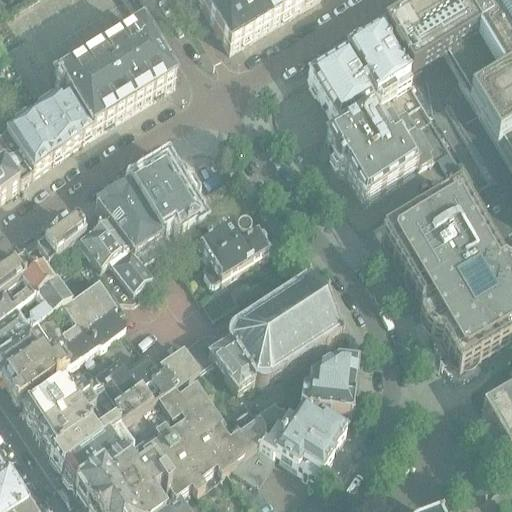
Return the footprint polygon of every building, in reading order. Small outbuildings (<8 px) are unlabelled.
[(250,0),(193,0),(195,2),(229,58),(270,32),(250,0)] [(250,0),(270,32),(303,12),(296,0),(250,0)] [(296,0),(303,12),(311,8),(323,0),(296,0)] [(393,33),(380,41),(405,83),(408,82),(410,84),(423,77),(444,64),(457,86),(477,118),(499,154),(511,175),(511,195),(509,198),(511,203),(511,0),(445,0),(445,1),(416,18),(393,33)] [(174,91),(141,36),(135,26),(52,77),(56,86),(55,87),(56,89),(53,91),(58,98),(61,96),(69,109),(71,108),(91,142),(149,106),(174,91)] [(380,41),(346,61),(346,62),(375,109),(408,89),(405,83),(380,41)] [(0,70),(12,64),(0,44),(0,70)] [(346,62),(306,86),(307,86),(335,133),(333,135),(336,140),(372,119),(368,113),(375,109),(346,62)] [(81,149),(91,142),(71,108),(69,109),(60,115),(55,107),(43,116),(4,143),(2,140),(0,141),(0,144),(27,188),(61,162),(81,149)] [(336,140),(325,146),(326,148),(333,160),(334,161),(333,162),(333,163),(331,168),(330,168),(337,179),(338,179),(343,180),(343,181),(344,180),(344,181),(345,180),(348,184),(358,202),(363,210),(416,176),(415,176),(430,167),(427,162),(429,160),(418,140),(415,142),(404,122),(390,129),(388,126),(379,131),(372,119),(336,140)] [(0,207),(27,188),(0,144),(0,207)] [(206,244),(188,211),(191,209),(194,200),(188,191),(178,189),(176,190),(166,172),(144,186),(143,185),(128,194),(166,256),(171,265),(206,244)] [(166,256),(128,194),(94,214),(95,215),(94,215),(108,232),(138,273),(166,256)] [(511,285),(511,283),(508,279),(504,277),(458,199),(380,245),(414,304),(415,304),(420,313),(419,319),(419,326),(421,332),(424,338),(429,343),(434,346),(441,348),(446,357),(446,358),(458,379),(511,348),(511,285)] [(0,304),(41,276),(54,267),(76,251),(78,254),(87,247),(73,228),(42,250),(0,279),(0,304)] [(138,273),(108,232),(87,247),(78,254),(103,288),(103,289),(118,310),(131,311),(135,308),(132,305),(152,289),(138,273)] [(214,295),(269,262),(255,241),(249,245),(247,242),(244,240),(241,239),(238,240),(235,243),(228,234),(225,236),(223,233),(206,244),(171,265),(177,274),(199,260),(207,273),(202,277),(201,281),(209,294),(214,295)] [(0,330),(53,292),(41,276),(0,304),(0,330)] [(342,345),(341,343),(340,343),(339,344),(329,326),(332,325),(326,315),(320,305),(317,307),(307,290),(308,289),(308,288),(307,287),(306,287),(231,336),(228,338),(226,341),(225,344),(225,347),(226,349),(224,351),(222,348),(219,345),(215,343),(208,343),(203,343),(198,346),(160,372),(178,397),(197,383),(198,383),(213,372),(235,402),(253,391),(255,393),(258,394),(262,394),(265,393),(268,391),(342,345)] [(0,359),(48,326),(50,329),(62,320),(61,319),(71,312),(55,290),(53,292),(0,330),(0,359)] [(236,311),(224,292),(199,309),(211,327),(236,311)] [(100,358),(124,340),(112,323),(116,321),(97,293),(71,312),(61,319),(62,320),(74,336),(61,345),(50,329),(48,326),(0,359),(0,389),(0,390),(0,389),(16,413),(18,411),(19,413),(25,409),(24,408),(97,358),(100,358)] [(149,393),(159,385),(153,378),(148,371),(145,367),(124,382),(116,371),(95,386),(100,395),(107,407),(114,418),(141,399),(149,393)] [(350,425),(356,373),(335,370),(306,388),(305,397),(299,399),(298,417),(299,417),(339,434),(343,425),(350,425)] [(156,412),(174,400),(178,397),(160,372),(153,378),(159,385),(149,393),(155,401),(147,407),(141,399),(114,418),(107,423),(49,464),(60,480),(121,436),(156,412)] [(35,443),(100,395),(95,386),(85,392),(77,381),(23,419),(4,428),(21,421),(35,443)] [(200,488),(219,473),(230,480),(250,464),(256,459),(260,454),(262,447),(265,449),(272,438),(270,436),(275,427),(276,428),(287,412),(278,406),(259,418),(252,423),(257,428),(237,442),(236,441),(227,447),(219,435),(221,433),(194,393),(182,402),(177,405),(174,400),(156,412),(169,430),(153,441),(157,448),(141,459),(137,453),(121,464),(73,498),(82,511),(154,511),(150,506),(159,499),(163,505),(168,502),(173,508),(190,496),(195,502),(205,495),(200,488)] [(49,464),(107,423),(100,412),(107,407),(100,395),(35,443),(49,464)] [(511,400),(505,404),(481,418),(507,463),(511,459),(511,400)] [(252,423),(259,418),(254,410),(229,425),(236,434),(252,423)] [(330,462),(336,452),(337,453),(345,441),(346,438),(339,434),(299,417),(291,429),(285,426),(281,431),(276,428),(275,427),(270,436),(272,438),(265,449),(262,447),(260,454),(256,459),(250,464),(230,480),(256,495),(272,470),(271,467),(273,464),(294,477),(299,480),(300,483),(305,487),(308,486),(313,489),(318,481),(320,482),(332,463),(330,462)] [(73,498),(121,464),(119,462),(130,455),(125,446),(127,445),(121,436),(60,480),(73,498)] [(0,511),(24,511),(25,511),(24,510),(7,481),(0,485),(0,511)]
